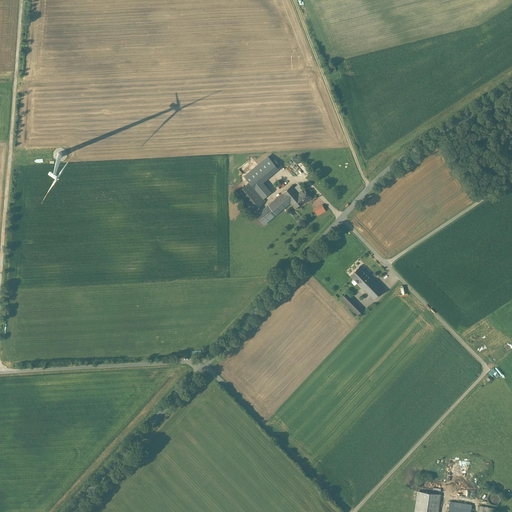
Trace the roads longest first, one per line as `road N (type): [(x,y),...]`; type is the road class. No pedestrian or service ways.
road 1 (unclassified): [(204,365),(396,162),(511,86)]
road 2 (track): [(0,311),(22,0)]
road 3 (unclassified): [(349,511),(204,365)]
road 4 (unclassified): [(0,372),(204,365)]
road 5 (track): [(370,187),(293,0)]
road 6 (unclassified): [(69,511),(204,365)]
